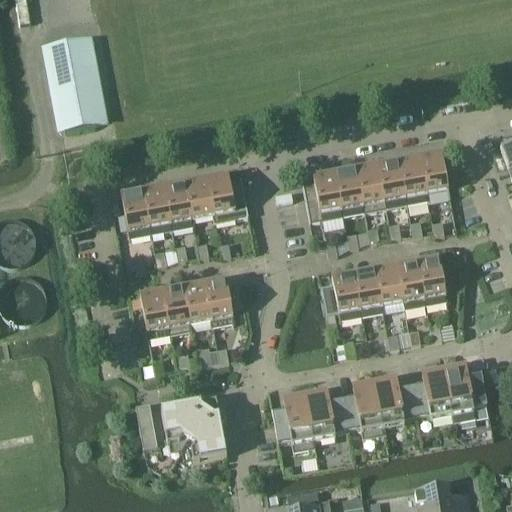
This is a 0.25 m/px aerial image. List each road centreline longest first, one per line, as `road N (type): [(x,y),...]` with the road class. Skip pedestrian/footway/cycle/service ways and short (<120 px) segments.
road 1 (residential): [(112,366),(102,309),(118,279),(104,193),(260,164)]
road 2 (residential): [(511,343),(262,382)]
road 3 (unknown): [(276,265),(498,225)]
road 4 (residential): [(262,382),(278,278),(260,164)]
road 5 (residential): [(260,164),(459,126)]
road 6 (residential): [(459,126),(511,258)]
road 7 (residential): [(246,511),(244,445),(262,382)]
